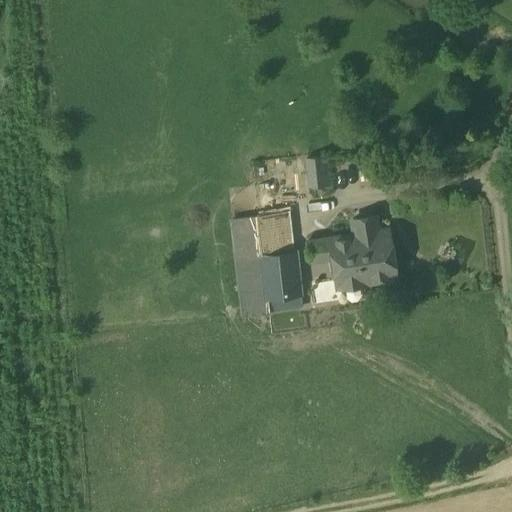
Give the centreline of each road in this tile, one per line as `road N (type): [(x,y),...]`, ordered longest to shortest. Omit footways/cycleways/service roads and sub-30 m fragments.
road 1 (track): [(511,455),(283,511)]
road 2 (residential): [(511,99),(495,138),(511,326)]
